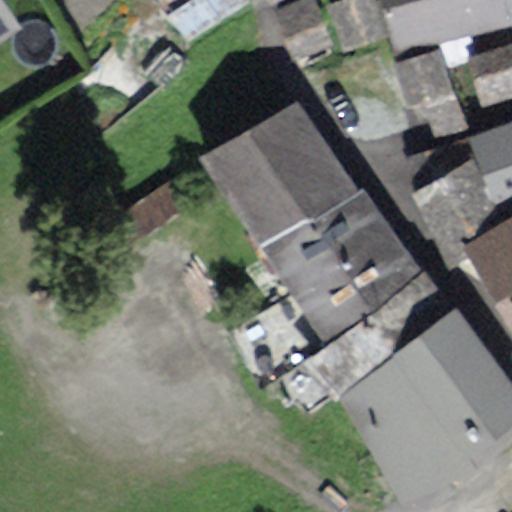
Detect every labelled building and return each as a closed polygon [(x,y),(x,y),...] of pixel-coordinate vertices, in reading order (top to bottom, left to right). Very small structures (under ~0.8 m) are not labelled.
[(511,25),(511,0),(385,0),(399,54),(511,25)] [(0,29),(13,21),(0,1),(0,29)] [(381,40),(370,2),(333,13),(344,50),(381,40)] [(326,50),(311,7),(280,19),(295,61),(326,50)] [(511,56),(511,52),(471,66),(486,107),(511,97),(511,56)] [(435,61),(401,74),(413,107),(447,93),(435,61)] [(298,110),(208,173),(267,255),(356,191),(298,110)] [(511,196),(511,132),(471,145),(499,203),(511,196)] [(469,247),(511,227),(499,203),(471,145),(408,164),(453,255),(469,247)] [(356,191),(267,255),(332,346),(421,283),(356,191)] [(511,336),(511,229),(511,227),(469,247),(511,336)] [(335,404),(353,391),(450,323),(421,283),(332,346),(307,364),(335,404)] [(408,505),(511,431),(511,410),(450,323),(353,391),(385,437),(368,449),(408,505)]
